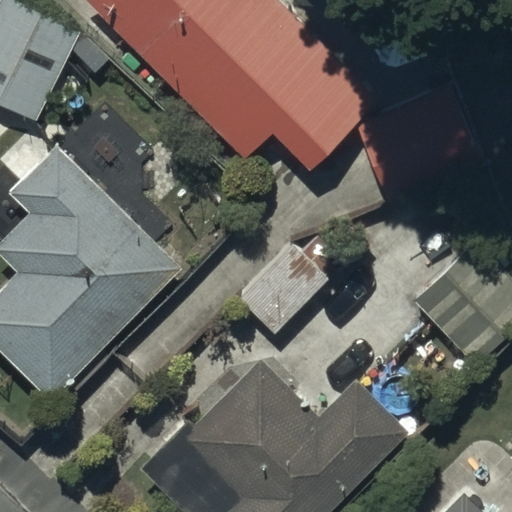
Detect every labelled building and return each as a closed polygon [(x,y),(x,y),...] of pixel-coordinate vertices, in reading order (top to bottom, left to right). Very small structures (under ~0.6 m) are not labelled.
[(48,0),(0,0),(0,83),(39,103),(83,18),(48,0)] [(293,0),(107,0),(247,140),(278,110),(313,145),(376,83),(293,0)] [(453,71),(361,107),(393,188),(484,153),(453,71)] [(0,227),(23,250),(0,273),(0,324),(54,378),(185,247),(63,126),(15,173),(34,192),(0,226),(0,227)] [(296,231),(244,283),(279,318),(334,261),(333,260),(342,250),(319,227),(306,240),(296,231)] [(511,264),(477,228),(417,285),(479,351),(511,319),(511,264)] [(194,410),(189,405),(146,447),(210,511),(312,511),(410,414),(361,363),(325,398),(265,341),(194,410)] [(498,511),(464,478),(429,511),(498,511)]
